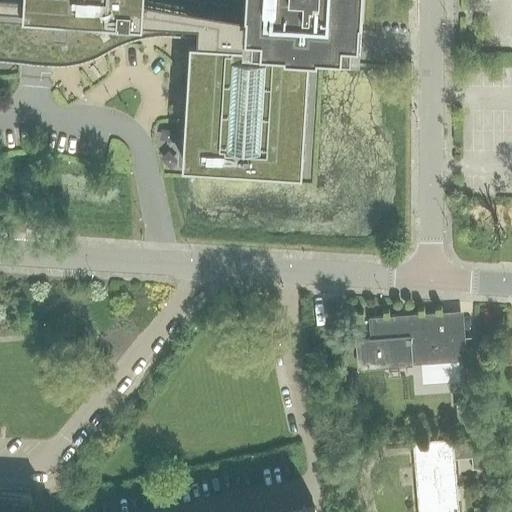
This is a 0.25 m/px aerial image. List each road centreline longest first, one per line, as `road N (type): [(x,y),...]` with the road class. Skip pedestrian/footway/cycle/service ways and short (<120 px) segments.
road 1 (unclassified): [(429,281),(0,253)]
road 2 (unclassified): [(431,0),(429,281)]
